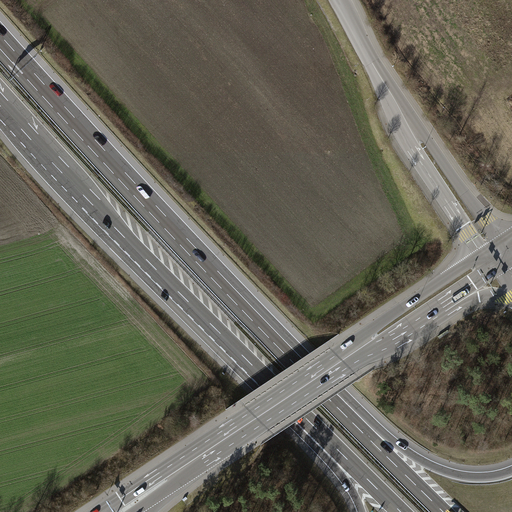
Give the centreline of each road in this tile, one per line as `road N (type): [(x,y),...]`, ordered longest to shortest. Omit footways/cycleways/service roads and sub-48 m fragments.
road 1 (motorway): [(0,98),(184,304),(311,428)]
road 2 (motorway): [(296,359),(0,41)]
road 3 (secondary): [(480,254),(147,476)]
road 4 (secondary): [(159,494),(438,309)]
road 5 (motorway): [(511,469),(480,476),(426,462),(296,359)]
road 6 (motorway): [(443,511),(296,359)]
road 7 (unclassified): [(390,96),(397,126),(480,254)]
road 8 (unclassified): [(500,242),(390,96)]
road 9 (motorway): [(311,428),(400,511)]
